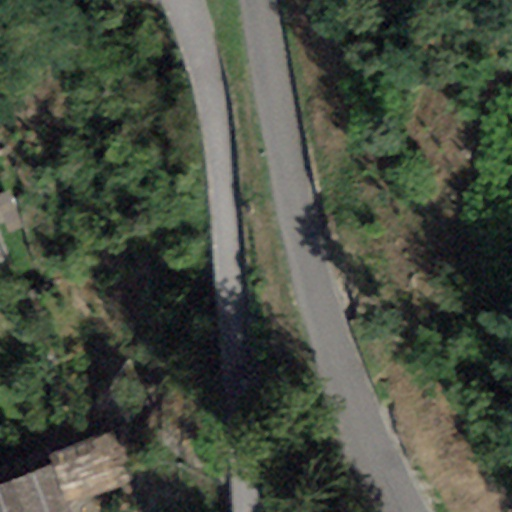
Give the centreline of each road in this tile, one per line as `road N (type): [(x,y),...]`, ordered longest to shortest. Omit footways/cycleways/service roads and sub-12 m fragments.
road 1 (unclassified): [(255,0),(324,332),(408,511)]
road 2 (residential): [(193,0),(222,180),(248,511)]
